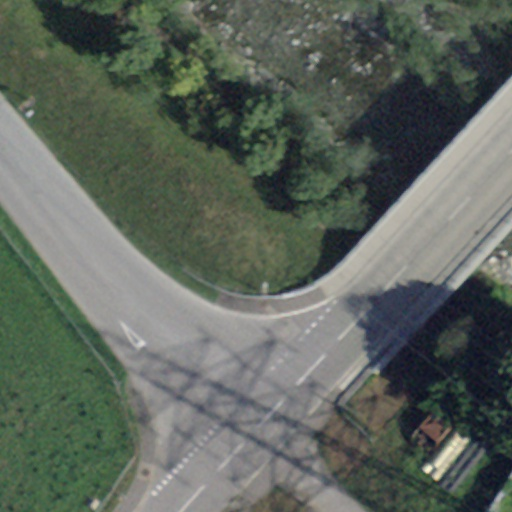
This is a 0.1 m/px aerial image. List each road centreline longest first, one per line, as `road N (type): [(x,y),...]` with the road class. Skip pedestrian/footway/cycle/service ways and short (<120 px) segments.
road 1 (tertiary): [(511,153),(247,438)]
road 2 (tertiary): [(0,146),(247,438)]
